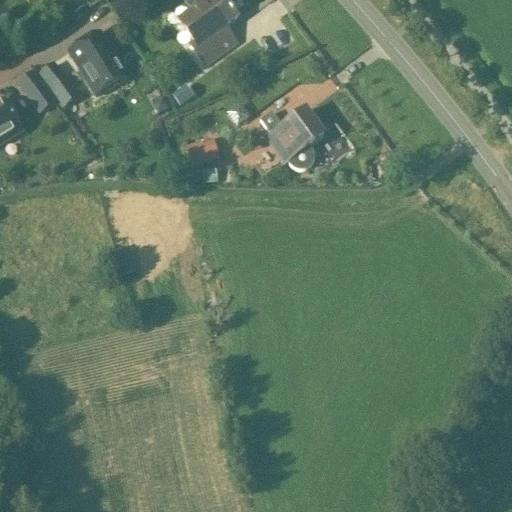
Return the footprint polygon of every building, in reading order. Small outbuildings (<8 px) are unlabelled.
[(84,8),(81,0),(70,0),(74,11),(84,8)] [(195,0),(186,6),(192,14),(174,27),(205,71),(239,47),(226,29),(237,21),(222,0),(211,0),(206,4),(203,0),(195,0)] [(96,100),(127,82),(100,37),(69,56),(96,100)] [(19,88),(33,107),(48,97),(33,77),(19,88)] [(0,148),(22,134),(4,104),(0,106),(0,148)] [(155,113),(161,124),(170,119),(164,108),(155,113)] [(306,114),(283,130),(273,116),(261,125),(270,138),(264,142),(284,170),(289,166),(291,170),(296,173),(303,174),(309,172),(313,167),(315,160),(313,154),(310,149),(324,139),(306,114)] [(214,142),(185,150),(188,158),(180,161),(184,173),(191,170),(192,172),(220,163),(214,142)] [(370,166),(327,170),(327,173),(319,173),(320,188),(372,184),(370,166)] [(202,173),(204,188),(217,187),(216,172),(202,173)]
